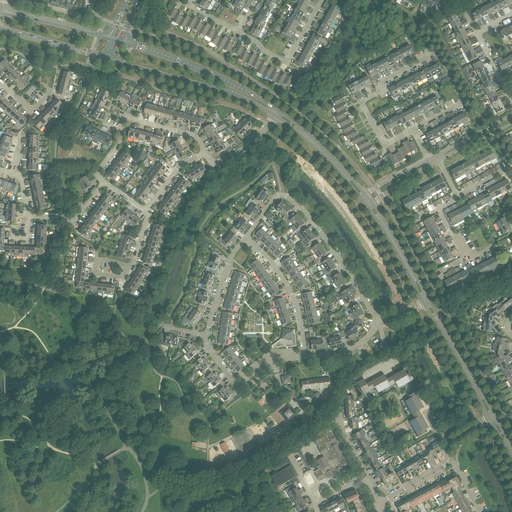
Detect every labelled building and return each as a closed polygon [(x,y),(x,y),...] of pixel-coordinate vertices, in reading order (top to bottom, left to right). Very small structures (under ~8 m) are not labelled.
[(210,5),(200,0),(196,0),(201,2),(200,6),(207,10),(210,5)] [(275,4),(268,0),(267,0),(266,2),(261,0),(260,0),(260,1),(273,8),(275,4)] [(309,4),(308,3),(301,0),(299,0),(297,4),(299,5),(299,4),(311,11),(312,9),(307,7),(309,4)] [(410,4),(412,5),(414,0),(406,0),(404,6),(407,8),(410,4)] [(501,0),(499,0),(496,2),(503,15),(504,14),(502,9),(505,7),(501,0)] [(510,5),(507,0),(501,0),(505,7),(508,6),(510,10),(511,9),(510,6),(510,5)] [(247,9),(248,7),(236,1),(233,6),(237,8),(235,11),(240,14),(242,11),(241,10),(242,7),(247,9)] [(270,13),(273,8),(260,1),(259,3),(264,6),(262,9),(270,13)] [(435,11),(437,7),(428,2),(427,4),(423,2),(421,6),(430,11),(431,8),(435,11)] [(501,15),(503,15),(496,2),(492,4),(491,4),(496,12),(498,11),(501,15)] [(492,14),(496,12),(491,4),(492,4),(491,3),(486,6),(490,14),(491,15),(492,14)] [(310,13),(311,11),(299,4),(299,5),(296,9),(304,13),(306,10),(310,13)] [(173,19),(178,11),(175,9),(176,7),(173,5),(167,15),(173,19)] [(328,8),(338,14),(341,9),(333,5),(332,7),(329,6),(328,8)] [(486,6),(481,8),(485,16),(488,15),(490,14),(486,6)] [(336,18),(338,14),(328,8),(326,10),(329,12),(328,14),(336,18)] [(476,11),(482,22),(484,20),(483,18),(485,16),(481,8),(476,11)] [(255,11),(267,18),(270,13),(262,9),(261,12),(256,9),(255,11)] [(296,9),(294,14),(306,21),(307,19),(302,16),(304,13),(296,9)] [(178,11),(173,19),(172,22),(178,25),(183,17),(179,16),(181,13),(178,11)] [(257,18),(265,22),(267,18),(255,11),(254,13),(259,15),(257,18)] [(480,23),(482,22),(476,11),(471,13),(470,12),(468,13),(473,22),(475,21),(476,21),(478,20),(480,23)] [(443,16),(445,19),(448,18),(450,23),(458,19),(457,16),(456,14),(455,14),(450,17),(448,13),(446,14),(443,16)] [(305,23),(306,21),(294,14),(291,19),(299,23),(300,20),(305,23)] [(324,15),(322,18),(333,23),(336,18),(328,14),(327,17),(324,15)] [(185,29),(190,18),(187,16),(186,19),(183,17),(178,25),(185,29)] [(190,18),(185,29),(186,26),(192,29),(198,19),(195,17),(194,20),(190,18)] [(250,20),(263,28),(266,23),(265,22),(257,18),(255,21),(251,19),(250,20)] [(333,23),(322,18),(321,20),(324,21),(323,24),(330,28),(333,23)] [(198,19),(192,29),(199,33),(203,25),(200,23),(201,21),(198,19)] [(291,19),(288,23),(301,30),(302,28),(297,26),(299,23),(291,19)] [(458,19),(450,23),(453,28),(461,24),(460,22),(458,19)] [(253,28),(261,32),(263,28),(250,20),(249,22),(255,25),(253,28)] [(461,24),(453,28),(455,32),(463,28),(462,26),(463,25),(466,23),(468,22),(467,21),(466,21),(462,23),(461,24)] [(301,30),(288,23),(286,28),(294,32),(295,29),(300,32),(301,30)] [(511,34),(511,32),(509,26),(506,28),(503,23),(502,24),(508,37),(511,34)] [(203,25),(199,33),(205,36),(211,26),(208,24),(206,27),(203,25)] [(318,25),(317,27),(328,33),(330,28),(323,24),(321,26),(318,25)] [(508,37),(502,24),(500,25),(502,30),(499,31),(503,39),(508,37)] [(211,40),(216,32),(213,30),(214,27),(211,26),(205,36),(211,40)] [(243,29),(247,32),(250,33),(258,38),(261,32),(253,28),(252,31),(244,27),(243,29)] [(328,33),(317,27),(316,29),(319,31),(317,33),(325,38),(328,33)] [(281,36),(288,40),(294,43),(297,38),(292,35),(294,32),(286,28),(283,32),(281,36)] [(465,31),(463,28),(455,32),(454,33),(457,38),(465,34),(467,32),(471,31),(470,29),(466,31),(466,30),(465,31)] [(216,46),(221,38),(217,36),(219,34),(216,32),(211,40),(210,42),(216,46)] [(307,34),(306,36),(319,43),(322,45),(325,40),(314,34),(312,37),(307,34)] [(465,34),(457,38),(459,43),(467,38),(466,35),(465,34)] [(310,40),(308,43),(316,48),(319,43),(306,36),(305,38),(310,40)] [(221,38),(216,46),(223,49),(228,39),(225,37),(224,40),(221,38)] [(467,38),(459,43),(462,47),(473,42),(471,39),(468,41),(467,38)] [(228,39),(223,49),(229,53),(233,45),(230,43),(231,40),(228,39)] [(240,56),(244,49),(241,47),(242,44),(239,42),(233,53),(240,56)] [(302,44),(301,46),(314,52),(316,48),(308,43),(307,46),(302,44)] [(462,47),(464,52),(472,48),(471,46),(470,43),(462,47)] [(404,48),(408,56),(411,54),(412,57),(418,54),(417,53),(413,46),(411,47),(409,45),(404,48)] [(305,50),(303,53),(311,57),(314,52),(301,46),(300,47),(305,50)] [(406,57),(408,56),(404,48),(399,50),(404,58),(404,59),(405,61),(407,60),(406,57)] [(467,57),(478,51),(476,49),(474,50),(472,48),(464,52),(467,57)] [(244,49),(240,56),(238,59),(245,62),(249,55),(246,53),(247,50),(244,49)] [(398,51),(395,53),(399,61),(401,59),(404,58),(399,50),(398,51)] [(479,54),(478,51),(467,57),(470,62),(477,58),(476,55),(479,54)] [(308,62),(311,57),(303,53),(302,56),(297,53),(296,55),(308,62)] [(396,62),(399,61),(395,53),(390,55),(394,63),(395,64),(396,63),(396,62)] [(251,66),(257,56),(254,54),(252,56),(249,55),(245,62),(251,66)] [(308,62),(296,55),(295,57),(300,59),(298,62),(295,61),(293,64),(300,67),(301,64),(306,67),(308,62)] [(385,58),(386,59),(390,67),(393,65),(395,64),(394,63),(390,55),(385,58)] [(257,69),(262,62),(258,60),(260,57),(257,56),(251,66),(257,69)] [(511,66),(507,58),(502,60),(508,71),(510,70),(509,67),(511,66)] [(387,68),(390,67),(386,59),(381,61),(385,69),(387,68)] [(510,74),(508,71),(502,60),(497,63),(496,60),(494,61),(496,65),(498,64),(501,71),(504,69),(506,72),(507,76),(510,74)] [(385,69),(381,61),(376,64),(380,72),(383,70),(386,75),(388,74),(386,71),(385,69)] [(435,65),(433,67),(437,74),(442,72),(441,71),(444,70),(442,66),(439,67),(438,64),(437,64),(436,61),(434,63),(435,65)] [(475,70),(488,63),(487,62),(482,64),(480,61),(473,65),(475,70)] [(262,62),(257,69),(256,72),(262,76),(267,68),(263,66),(265,63),(262,62)] [(428,69),(432,77),(437,74),(433,67),(430,68),(427,62),(425,63),(426,66),(427,68),(428,68),(428,69)] [(8,63),(0,71),(2,73),(3,72),(6,74),(12,67),(8,63)] [(478,75),(486,71),(484,68),(489,65),(488,63),(475,70),(478,75)] [(376,64),(371,66),(378,79),(380,78),(377,73),(380,72),(376,64)] [(376,74),(371,66),(367,69),(366,69),(371,77),(374,75),(376,74)] [(12,67),(6,74),(8,77),(7,78),(9,79),(16,71),(12,67)] [(267,68),(262,76),(269,79),(274,68),(271,67),(270,69),(267,68)] [(422,81),(426,78),(427,78),(422,70),(419,72),(417,67),(415,68),(418,73),(422,81)] [(275,82),(279,75),(276,73),(277,70),(274,68),(269,79),(275,82)] [(426,69),(422,70),(427,78),(426,78),(427,80),(432,77),(428,69),(428,68),(427,68),(426,69)] [(16,71),(9,79),(10,81),(11,79),(14,82),(21,75),(16,71)] [(478,75),(480,80),(493,73),(492,71),(487,74),(486,71),(478,75)] [(76,75),(73,74),(63,72),(62,75),(61,75),(60,77),(71,80),(74,81),(76,75)] [(372,84),(367,76),(366,73),(361,75),(362,79),(367,87),(369,85),(372,84)] [(416,74),(413,75),(417,83),(422,81),(418,73),(416,74)] [(480,80),(483,84),(491,80),(489,77),(494,75),(493,73),(480,80)] [(16,86),(17,87),(27,76),(25,74),(22,77),(21,75),(14,82),(17,85),(16,86)] [(279,75),(275,82),(281,86),(283,83),(287,75),(284,74),(282,76),(279,75)] [(283,83),(289,87),(295,76),(292,74),(290,77),(287,75),(283,83)] [(297,87),(303,77),(299,75),(298,78),(295,76),(289,87),(290,84),(297,87)] [(412,86),(417,83),(413,75),(410,77),(408,78),(412,86)] [(27,76),(17,87),(19,88),(20,87),(23,90),(29,83),(27,81),(30,78),(27,76)] [(71,80),(60,77),(60,79),(61,79),(60,83),(70,85),(71,80)] [(396,84),(394,85),(398,93),(403,91),(399,83),(398,81),(396,78),(394,79),(396,82),(396,83),(396,84)] [(407,79),(403,80),(407,88),(409,87),(412,86),(408,78),(407,79)] [(362,79),(358,81),(362,89),(364,88),(367,87),(362,79)] [(403,91),(407,88),(403,80),(400,82),(399,83),(403,91)] [(484,90),(498,83),(497,81),(492,83),(491,80),(483,84),(482,85),(484,90)] [(359,90),(362,89),(358,81),(353,84),(357,92),(359,90)] [(399,96),(398,93),(394,85),(392,86),(391,87),(391,85),(390,85),(388,82),(387,83),(389,88),(393,96),(394,98),(399,96)] [(498,83),(484,90),(487,94),(494,90),(493,87),(499,84),(498,83)] [(357,92),(353,84),(352,84),(348,86),(348,87),(352,93),(352,94),(355,93),(357,92)] [(57,94),(64,96),(63,98),(66,99),(68,91),(58,88),(57,90),(58,90),(57,94)] [(99,94),(107,98),(110,93),(101,88),(99,94)] [(117,94),(119,95),(117,99),(120,101),(120,102),(121,103),(126,93),(119,90),(117,94)] [(496,93),(494,90),(487,94),(489,99),(497,95),(496,93)] [(131,96),(126,93),(121,103),(123,104),(124,103),(127,105),(131,96)] [(346,97),(344,93),(333,99),(336,105),(345,101),(343,98),(346,97)] [(107,98),(99,94),(96,99),(105,103),(107,98)] [(489,99),(492,104),(500,100),(498,98),(497,95),(489,99)] [(136,99),(131,96),(127,105),(130,106),(130,108),(131,109),(136,99)] [(431,99),(438,112),(440,111),(437,106),(441,104),(436,96),(431,99)] [(56,99),(52,103),(59,110),(63,105),(56,99)] [(96,99),(94,104),(102,108),(105,103),(96,99)] [(142,101),(136,99),(131,109),(133,109),(134,108),(137,110),(142,101)] [(436,113),(438,112),(431,99),(427,101),(431,109),(434,108),(436,113)] [(6,100),(0,106),(0,107),(4,111),(10,104),(6,100)] [(500,100),(492,104),(494,109),(502,105),(501,102),(500,100)] [(334,107),(337,113),(345,109),(343,106),(346,104),(345,101),(336,105),(334,107)] [(427,101),(422,104),(426,112),(427,113),(429,117),(430,116),(428,111),(431,109),(427,101)] [(59,110),(52,103),(48,107),(55,114),(59,110)] [(91,109),(100,113),(102,108),(94,104),(91,103),(89,108),(91,109)] [(148,115),(149,115),(152,105),(147,103),(146,106),(144,105),(143,109),(145,110),(144,112),(148,113),(148,115)] [(10,104),(4,111),(8,115),(14,108),(10,104)] [(422,104),(417,106),(421,114),(424,113),(426,112),(422,104)] [(152,114),(155,115),(158,106),(152,105),(149,115),(151,116),(152,114)] [(497,114),(498,115),(503,113),(502,111),(505,110),(503,107),(502,105),(494,109),(497,114)] [(170,121),(172,121),(174,111),(175,108),(174,107),(171,106),(169,107),(169,109),(166,118),(170,119),(170,121)] [(421,114),(417,106),(412,109),(419,122),(421,121),(418,116),(421,114)] [(48,107),(45,111),(51,118),(55,114),(48,107)] [(12,119),(18,112),(14,108),(8,115),(12,119)] [(163,117),(166,118),(169,109),(163,108),(160,118),(162,119),(163,117)] [(95,121),(100,113),(91,109),(88,114),(91,116),(90,118),(95,121)] [(334,115),(338,121),(346,117),(344,114),(347,112),(345,109),(337,113),(334,115)] [(417,123),(419,122),(412,109),(408,111),(412,119),(415,118),(417,123)] [(465,110),(462,111),(461,112),(462,114),(459,116),(463,124),(464,126),(469,124),(467,120),(470,118),(465,110)] [(51,118),(45,111),(41,116),(48,122),(51,118)] [(180,112),(174,111),(172,121),(173,122),(174,120),(177,121),(180,112)] [(185,113),(183,124),(184,125),(185,123),(188,124),(192,112),(189,111),(188,114),(185,113)] [(409,121),(412,119),(408,111),(403,114),(407,122),(409,121)] [(22,116),(18,112),(12,119),(16,123),(22,116)] [(453,112),(451,113),(458,126),(463,124),(459,116),(456,117),(453,112)] [(408,128),(409,127),(408,123),(407,122),(403,114),(402,113),(397,115),(401,123),(402,125),(405,123),(408,128)] [(459,127),(458,126),(451,113),(450,114),(452,119),(449,121),(449,122),(450,122),(454,130),(459,127)] [(399,124),(401,123),(397,115),(393,118),(397,126),(399,124)] [(22,116),(16,123),(20,127),(27,120),(22,116)] [(41,116),(37,120),(44,126),(48,122),(41,116)] [(196,116),(194,127),(195,128),(196,126),(200,127),(201,122),(205,123),(206,119),(196,116)] [(245,118),(241,122),(249,130),(250,129),(249,128),(252,125),(248,121),(250,119),(247,117),(246,118),(245,118)] [(341,127),(352,122),(350,119),(347,120),(346,117),(338,121),(341,127)] [(390,130),(392,128),(388,120),(387,118),(382,121),(383,123),(389,134),(391,132),(390,130)] [(392,118),(388,120),(392,128),(394,127),(397,126),(393,118),(392,118)] [(44,126),(37,120),(33,124),(40,131),(44,126)] [(443,126),(440,127),(444,135),(449,132),(445,124),(444,123),(443,121),(441,123),(443,126)] [(241,122),(237,126),(243,133),(246,130),(247,131),(249,130),(241,122)] [(352,122),(341,127),(345,134),(352,130),(351,126),(354,125),(352,122)] [(435,140),(439,137),(434,127),(431,122),(429,123),(433,131),(431,132),(435,140)] [(449,132),(454,130),(450,122),(449,122),(447,123),(445,124),(449,132)] [(205,134),(215,129),(212,124),(203,129),(205,132),(204,133),(205,134)] [(439,137),(444,135),(440,127),(438,128),(436,125),(434,127),(439,137)] [(88,137),(93,128),(87,126),(83,134),(88,137)] [(243,133),(237,126),(232,130),(240,138),(242,137),(241,136),(243,133)] [(93,128),(88,137),(93,139),(98,131),(93,128)] [(128,138),(133,139),(136,130),(130,128),(128,138)] [(218,134),(215,129),(205,134),(206,136),(208,135),(209,139),(218,134)] [(152,134),(150,144),(155,145),(158,136),(159,134),(159,130),(157,130),(155,135),(152,134)] [(352,130),(345,134),(348,140),(351,139),(359,135),(357,131),(354,133),(352,130)] [(29,141),(38,141),(38,135),(35,135),(35,131),(29,131),(29,141)] [(98,131),(93,139),(99,142),(103,133),(98,131)] [(139,141),(139,143),(144,145),(144,142),(147,133),(141,131),(139,141)] [(430,142),(435,140),(431,132),(428,133),(426,134),(430,142)] [(103,133),(99,142),(104,144),(108,136),(103,133)] [(147,133),(144,142),(145,142),(145,144),(145,145),(148,146),(149,146),(150,144),(152,134),(147,133)] [(210,143),(211,144),(220,139),(218,134),(209,139),(211,142),(210,143)] [(3,135),(1,141),(11,145),(12,143),(11,142),(12,138),(3,135)] [(359,135),(351,139),(354,145),(357,144),(365,140),(363,136),(360,138),(359,135)] [(108,136),(104,144),(109,147),(113,139),(108,136)] [(158,136),(155,145),(161,147),(164,137),(158,136)] [(213,145),(215,148),(223,144),(220,139),(211,144),(212,146),(213,145)] [(169,145),(172,150),(181,145),(178,140),(169,145)] [(365,140),(357,144),(360,150),(371,144),(369,141),(366,143),(365,140)] [(409,140),(405,142),(411,152),(418,149),(413,141),(410,143),(409,140)] [(1,141),(0,144),(0,146),(8,150),(9,146),(11,147),(11,145),(1,141)] [(405,156),(411,152),(405,142),(402,143),(404,146),(401,148),(405,156)] [(231,146),(226,149),(223,144),(215,148),(217,152),(216,152),(217,154),(223,151),(225,154),(233,150),(231,146)] [(371,144),(360,150),(363,156),(371,152),(370,149),(372,148),(371,144)] [(184,150),(181,145),(172,150),(176,155),(184,150)] [(8,150),(0,146),(0,152),(8,155),(8,154),(7,153),(8,150)] [(406,158),(405,156),(401,148),(397,149),(399,152),(395,154),(400,162),(406,158)] [(187,155),(184,150),(176,155),(179,160),(187,155)] [(486,152),(490,161),(496,158),(491,150),(486,152)] [(119,155),(128,162),(132,157),(124,151),(121,155),(120,154),(119,155)] [(371,152),(363,156),(367,163),(370,162),(377,157),(376,154),(373,155),(371,152)] [(486,152),(481,155),(485,164),(490,161),(486,152)] [(393,165),(400,162),(395,154),(392,155),(391,153),(388,154),(393,165)] [(125,167),(128,162),(119,155),(118,157),(119,158),(117,161),(125,167)] [(476,158),(480,167),(485,164),(481,155),(476,158)] [(373,168),(384,162),(382,159),(379,160),(377,157),(370,162),(373,168)] [(476,158),(471,160),(475,169),(480,167),(476,158)] [(475,169),(471,160),(466,163),(470,172),(475,169)] [(121,171),(125,167),(117,161),(115,164),(113,163),(112,165),(121,171)] [(155,167),(164,174),(165,172),(164,171),(166,168),(158,162),(155,167)] [(466,163),(461,166),(465,175),(470,172),(466,163)] [(202,164),(197,167),(202,175),(207,172),(206,171),(208,170),(207,167),(205,169),(202,164)] [(110,170),(118,176),(121,171),(112,165),(111,166),(112,167),(110,170)] [(461,166),(456,168),(460,177),(465,175),(461,166)] [(155,167),(151,172),(159,177),(161,174),(162,175),(164,174),(155,167)] [(197,167),(192,170),(197,178),(202,175),(197,167)] [(460,177),(456,168),(450,171),(455,180),(460,177)] [(118,176),(110,170),(108,173),(107,172),(106,174),(114,181),(118,176)] [(197,178),(192,170),(187,173),(185,175),(187,177),(189,176),(192,181),(197,178)] [(148,176),(157,183),(158,181),(157,181),(159,177),(151,172),(148,176)] [(78,181),(81,186),(89,181),(87,176),(82,179),(80,177),(78,178),(79,180),(78,181)] [(148,176),(145,181),(152,187),(155,184),(156,185),(157,183),(148,176)] [(178,182),(186,188),(189,184),(182,178),(178,182)] [(442,178),(437,181),(442,189),(446,187),(442,178)] [(2,191),(8,193),(11,184),(7,182),(8,181),(6,180),(2,191)] [(502,182),(506,191),(511,188),(507,180),(502,182)] [(89,181),(81,186),(84,191),(86,193),(88,191),(87,189),(92,187),(89,181)] [(152,187),(145,181),(141,186),(150,192),(151,191),(150,190),(152,187)] [(437,181),(432,183),(436,192),(442,189),(437,181)] [(175,187),(183,193),(186,188),(178,182),(175,187)] [(502,182),(497,185),(501,194),(506,191),(502,182)] [(14,185),(11,184),(8,193),(13,195),(17,184),(15,183),(14,185)] [(436,192),(432,183),(427,186),(431,195),(436,192)] [(491,188),(496,197),(501,194),(497,185),(491,188)] [(141,186),(138,190),(146,196),(148,193),(149,194),(150,192),(141,186)] [(264,186),(259,194),(267,199),(270,195),(266,192),(268,189),(264,186)] [(421,189),(422,191),(426,197),(431,195),(427,186),(421,189)] [(172,192),(179,197),(183,193),(175,187),(172,192)] [(486,190),(487,192),(491,199),(496,197),(491,188),(486,190)] [(144,199),(146,196),(138,190),(134,195),(139,198),(143,202),(145,200),(144,199)] [(417,193),(422,202),(427,199),(426,197),(422,191),(417,193)] [(168,196),(176,202),(179,197),(172,192),(168,196)] [(492,201),(491,199),(487,192),(482,195),(487,204),(492,201)] [(417,193),(412,196),(417,205),(422,202),(417,193)] [(267,199),(259,194),(256,198),(255,198),(253,201),(258,204),(260,202),(264,204),(267,199)] [(101,199),(110,205),(113,201),(110,198),(106,195),(104,198),(102,197),(101,199)] [(482,195),(477,198),(482,206),(487,204),(482,195)] [(172,207),(176,202),(168,196),(165,201),(172,207)] [(412,196),(407,199),(412,207),(417,205),(412,196)] [(477,209),(482,206),(477,198),(472,200),(477,209)] [(107,210),(110,205),(101,199),(100,201),(101,201),(99,204),(107,210)] [(412,207),(407,199),(402,201),(407,210),(412,207)] [(467,203),(468,205),(473,213),(477,211),(477,209),(472,200),(467,203)] [(172,207),(165,201),(161,206),(169,211),(172,207)] [(257,207),(258,204),(253,201),(251,204),(252,205),(249,209),(257,214),(260,209),(257,207)] [(273,208),(281,213),(286,206),(281,202),(278,206),(275,204),(273,208)] [(103,215),(107,210),(99,204),(97,207),(96,207),(94,208),(103,215)] [(473,213),(468,205),(463,207),(468,216),(473,213)] [(169,211),(161,206),(158,210),(166,216),(169,211)] [(291,209),(286,206),(281,213),(285,216),(283,219),(285,221),(289,217),(287,214),(291,209)] [(463,207),(458,210),(463,219),(468,216),(463,207)] [(100,219),(103,215),(94,208),(93,210),(94,211),(92,214),(100,219)] [(126,220),(131,213),(127,209),(121,217),(126,220)] [(254,219),(257,214),(249,209),(246,213),(245,212),(243,215),(248,219),(250,217),(254,219)] [(458,210),(453,212),(459,223),(464,220),(463,219),(458,210)] [(459,223),(453,212),(445,217),(451,227),(459,223)] [(136,216),(131,213),(126,220),(130,224),(136,216)] [(100,219),(92,214),(90,217),(89,216),(87,217),(97,224),(100,219)] [(246,222),(248,219),(243,215),(241,219),(242,220),(239,223),(246,229),(250,225),(246,222)] [(290,221),(294,225),(301,219),(297,215),(292,219),(289,217),(285,221),(288,224),(290,221)] [(508,223),(507,222),(505,219),(506,218),(508,217),(507,215),(503,217),(504,218),(500,220),(501,221),(498,222),(496,223),(499,229),(504,227),(504,225),(508,223)] [(136,216),(130,224),(135,227),(141,220),(136,216)] [(93,229),(97,224),(87,217),(86,219),(88,220),(85,223),(93,229)] [(424,221),(426,226),(435,222),(432,217),(424,221)] [(304,224),(301,219),(294,225),(297,229),(294,231),(296,234),(301,231),(299,228),(304,224)] [(504,227),(499,229),(502,235),(507,232),(507,231),(511,229),(508,224),(509,224),(511,223),(510,221),(507,222),(508,223),(504,225),(504,227)] [(438,227),(435,222),(426,226),(429,231),(438,227)] [(90,233),(93,229),(85,223),(83,226),(82,225),(81,227),(90,233)] [(242,234),(246,229),(239,223),(236,227),(235,226),(232,229),(237,233),(239,231),(242,234)] [(155,224),(153,230),(162,232),(164,227),(155,224)] [(86,238),(90,233),(81,227),(80,228),(81,229),(79,232),(86,238)] [(431,237),(440,232),(438,227),(429,231),(431,237)] [(262,228),(261,228),(255,236),(258,239),(258,238),(260,240),(259,240),(259,241),(266,233),(265,232),(262,228)] [(227,237),(234,243),(238,238),(235,236),(237,233),(232,229),(229,232),(230,233),(227,237)] [(302,235),(305,239),(312,233),(308,229),(303,233),(301,231),(296,234),(299,238),(302,235)] [(161,238),(162,232),(153,230),(151,235),(161,238)] [(261,242),(264,245),(271,237),(267,234),(269,232),(267,230),(267,231),(265,232),(266,233),(259,241),(260,240),(261,241),(261,242)] [(443,237),(440,232),(431,237),(434,242),(443,237)] [(316,238),(312,233),(305,239),(308,243),(305,245),(307,248),(312,245),(310,242),(316,238)] [(121,240),(130,243),(132,237),(123,234),(121,240)] [(151,235),(150,241),(159,244),(161,238),(151,235)] [(231,248),(234,243),(227,237),(224,241),(223,240),(220,243),(225,247),(227,245),(231,248)] [(271,237),(264,245),(267,248),(267,247),(269,248),(268,249),(275,242),(274,241),(271,237)] [(446,242),(443,237),(434,242),(437,247),(446,242)] [(270,250),(273,253),(280,246),(276,242),(278,241),(276,239),(274,241),(275,242),(268,249),(269,249),(270,250)] [(130,243),(121,240),(119,245),(129,248),(130,243)] [(157,249),(159,244),(150,241),(148,246),(157,249)] [(448,247),(446,242),(437,247),(439,252),(448,247)] [(312,249),(315,254),(323,248),(319,244),(314,247),(312,245),(307,248),(309,251),(312,249)] [(129,248),(119,245),(118,251),(127,254),(129,248)] [(155,255),(157,249),(148,246),(146,252),(155,255)] [(285,250),(280,246),(273,253),(276,256),(277,256),(278,257),(277,258),(278,258),(285,250)] [(451,252),(448,247),(439,252),(442,257),(451,252)] [(326,253),(323,248),(315,254),(318,258),(315,260),(317,263),(322,260),(320,257),(326,253)] [(125,259),(127,254),(118,251),(116,257),(125,259)] [(213,256),(211,262),(220,265),(222,261),(219,260),(220,259),(221,259),(222,256),(216,254),(217,252),(213,251),(211,256),(213,256)] [(154,260),(155,255),(146,252),(145,257),(154,260)] [(451,252),(442,257),(445,262),(454,258),(451,252)] [(152,266),(154,260),(145,257),(143,263),(152,266)] [(282,265),(285,268),(293,262),(290,257),(281,263),(282,263),(283,264),(282,265)] [(496,257),(491,259),(496,268),(497,267),(498,269),(505,266),(501,260),(498,261),(496,257)] [(322,264),(325,268),(333,263),(330,258),(324,262),(322,260),(317,263),(319,266),(322,264)] [(480,258),(478,259),(480,263),(481,265),(485,274),(490,271),(486,262),(483,264),(482,262),(480,258)] [(496,268),(491,259),(486,262),(490,271),(496,268)] [(253,271),(262,265),(261,265),(260,264),(258,260),(249,266),(252,270),(250,271),(252,273),(254,272),(253,271)] [(219,270),(220,265),(211,262),(209,268),(210,268),(209,271),(216,274),(217,271),(216,270),(216,269),(219,270)] [(296,267),(293,262),(285,268),(287,272),(288,271),(289,273),(288,274),(297,268),(296,267)] [(336,268),(333,263),(325,268),(328,272),(325,275),(327,278),(332,274),(331,272),(336,268)] [(257,276),(265,270),(262,267),(261,266),(262,265),(253,271),(254,272),(257,276)] [(297,268),(288,274),(289,273),(290,275),(289,275),(292,279),(300,273),(298,269),(299,267),(298,265),(296,267),(297,268)] [(485,274),(481,265),(476,267),(480,276),(485,274)] [(138,271),(146,276),(149,271),(141,266),(138,271)] [(476,267),(470,270),(475,279),(480,276),(476,267)] [(202,278),(205,280),(214,283),(216,278),(213,278),(214,276),(215,277),(216,274),(209,271),(206,270),(205,274),(204,273),(202,278)] [(260,281),(269,275),(268,276),(267,274),(265,270),(257,276),(260,280),(258,282),(259,284),(261,282),(260,281)] [(466,273),(469,280),(470,282),(475,279),(470,270),(466,273)] [(143,281),(146,276),(138,271),(134,276),(143,281)] [(465,271),(460,274),(464,282),(469,280),(466,273),(465,271)] [(243,280),(243,279),(245,275),(235,272),(234,276),(234,278),(233,278),(243,281),(243,280)] [(300,273),(292,279),(294,282),(295,282),(296,283),(295,284),(304,278),(303,277),(300,273)] [(335,283),(343,278),(340,273),(334,277),(332,274),(327,278),(329,281),(332,279),(335,283)] [(464,282),(460,274),(455,276),(459,285),(464,282)] [(264,287),(272,281),(270,277),(269,278),(268,276),(269,275),(260,281),(261,282),(264,287)] [(131,281),(139,286),(143,281),(134,276),(131,281)] [(305,276),(303,277),(304,278),(295,284),(296,284),(297,285),(297,286),(299,289),(307,284),(304,279),(306,278),(305,276)] [(455,276),(450,279),(454,288),(459,285),(455,276)] [(233,280),(231,284),(241,287),(243,282),(245,283),(246,280),(243,280),(243,281),(233,278),(234,278),(233,280)] [(336,293),(341,290),(340,287),(346,283),(343,278),(335,283),(337,288),(334,290),(336,293)] [(454,288),(450,279),(444,282),(449,290),(454,288)] [(203,289),(210,291),(211,288),(210,288),(210,286),(213,287),(214,283),(205,280),(203,285),(204,286),(203,289)] [(136,291),(139,286),(131,281),(128,286),(136,291)] [(268,292),(276,286),(276,285),(275,286),(274,285),(275,284),(272,281),(264,287),(267,291),(265,292),(266,294),(268,293),(268,292)] [(239,292),(241,287),(231,284),(230,288),(231,288),(230,290),(229,290),(239,293),(239,292)] [(133,296),(136,291),(128,286),(125,291),(133,296)] [(268,293),(271,297),(279,291),(277,288),(276,288),(275,286),(276,286),(268,292),(268,293)] [(201,292),(200,298),(209,300),(210,296),(208,295),(208,294),(210,294),(210,291),(203,289),(203,292),(201,292)] [(344,299),(352,294),(351,293),(353,293),(351,289),(350,290),(349,289),(343,292),(341,290),(336,293),(338,296),(341,294),(344,298),(344,299)] [(229,292),(228,296),(237,299),(239,294),(241,295),(242,292),(239,292),(239,293),(229,290),(230,290),(230,292),(229,292)] [(303,301),(313,298),(312,297),(311,292),(302,295),(303,299),(304,301),(303,301)] [(345,308),(351,305),(349,302),(355,299),(352,294),(344,299),(344,298),(342,300),(344,304),(343,305),(345,308)] [(236,304),(237,299),(228,296),(226,300),(227,300),(226,302),(225,302),(235,305),(236,304)] [(304,303),(305,307),(314,304),(313,300),(315,299),(315,297),(312,297),(313,298),(303,301),(304,301),(304,303)] [(511,307),(511,305),(505,297),(503,299),(503,300),(500,302),(506,309),(509,307),(510,309),(511,307)] [(209,300),(200,298),(198,304),(199,304),(198,307),(205,310),(206,306),(205,306),(205,304),(208,305),(209,300)] [(274,309),(276,309),(276,307),(286,304),(285,304),(284,304),(284,303),(284,302),(283,298),(274,301),(275,306),(273,307),(274,309)] [(237,307),(238,305),(236,304),(235,305),(225,302),(226,302),(226,304),(225,304),(224,308),(233,311),(235,306),(237,307)] [(496,303),(494,305),(501,315),(504,313),(503,311),(506,309),(500,302),(497,304),(496,303)] [(278,313),(287,310),(286,306),(285,306),(285,305),(286,304),(276,307),(276,309),(278,313)] [(316,309),(314,304),(305,307),(306,311),(307,313),(306,313),(316,311),(316,309)] [(353,314),(361,310),(358,304),(352,308),(351,305),(345,308),(347,311),(351,310),(353,314)] [(498,317),(501,315),(494,305),(488,309),(492,313),(490,315),(489,315),(494,318),(497,316),(498,317)] [(192,307),(188,312),(200,320),(202,317),(200,315),(201,314),(202,315),(205,310),(198,307),(196,310),(192,307)] [(307,315),(308,319),(318,317),(316,312),(319,311),(318,309),(316,309),(316,311),(306,313),(307,313),(307,315)] [(289,314),(287,310),(278,313),(279,318),(277,319),(278,321),(280,321),(280,319),(290,316),(289,316),(288,314),(289,314)] [(356,320),(355,323),(362,324),(363,321),(362,321),(360,317),(364,315),(361,310),(353,314),(356,320)] [(186,324),(187,323),(193,327),(195,324),(194,324),(195,322),(197,324),(200,320),(188,312),(184,318),(183,317),(182,323),(186,324)] [(483,317),(482,324),(495,326),(495,322),(493,321),(494,318),(489,315),(489,316),(489,318),(483,317)] [(280,319),(280,321),(282,326),(291,322),(290,318),(289,318),(289,316),(290,316),(280,319)] [(319,323),(318,317),(308,319),(309,323),(310,323),(310,325),(309,325),(319,323)] [(355,326),(350,330),(356,337),(361,333),(358,330),(361,327),(362,327),(362,324),(355,323),(355,326)] [(495,326),(482,324),(482,327),(483,327),(482,331),(491,332),(492,329),(494,329),(495,326)] [(293,330),(283,329),(281,339),(272,346),(272,348),(292,346),(292,347),(296,346),(295,330),(294,330),(293,330)] [(352,341),(356,337),(350,330),(347,334),(344,331),(342,332),(344,338),(348,336),(352,341)] [(334,338),(337,347),(342,346),(341,339),(344,338),(342,332),(338,333),(339,337),(334,338)] [(164,334),(163,340),(162,345),(171,347),(171,345),(173,335),(169,334),(168,337),(167,336),(167,335),(164,334)] [(180,349),(183,345),(184,339),(179,338),(179,339),(177,339),(178,336),(173,335),(171,345),(177,346),(179,349),(180,349)] [(331,348),(337,347),(334,338),(330,339),(329,335),(325,336),(326,342),(329,342),(331,348)] [(322,340),(317,340),(318,350),(324,349),(323,343),(326,342),(325,336),(321,336),(322,340)] [(494,341),(494,344),(508,346),(509,343),(504,342),(505,339),(496,337),(495,341),(494,341)] [(188,340),(184,339),(183,345),(184,345),(186,347),(184,348),(188,353),(195,347),(193,344),(190,345),(190,344),(190,343),(188,340)] [(312,350),(318,350),(317,340),(308,341),(308,346),(312,346),(312,350)] [(498,351),(498,354),(503,353),(503,349),(507,350),(508,346),(494,344),(493,351),(498,351)] [(193,357),(195,360),(200,355),(198,353),(197,354),(196,352),(198,351),(195,347),(188,353),(191,358),(193,357)] [(234,352),(233,351),(230,347),(222,353),(225,356),(226,358),(225,358),(234,352)] [(234,352),(225,358),(226,358),(228,359),(227,360),(230,363),(238,357),(234,353),(236,351),(235,349),(233,351),(234,352)] [(503,354),(503,353),(498,354),(499,356),(494,359),(497,365),(510,357),(508,354),(504,356),(503,354)] [(199,368),(207,362),(204,358),(202,360),(201,359),(202,358),(200,355),(195,360),(195,359),(197,362),(195,363),(193,365),(195,368),(198,366),(199,368)] [(238,357),(230,363),(232,367),(233,366),(234,368),(233,368),(242,362),(241,361),(238,357)] [(510,357),(497,365),(499,368),(500,367),(502,371),(510,366),(508,363),(511,361),(510,357)] [(242,362),(233,368),(234,368),(235,369),(235,370),(238,373),(246,367),(242,363),(244,361),(243,359),(241,361),(242,362)] [(207,362),(199,368),(200,370),(200,371),(203,375),(205,373),(206,374),(211,370),(209,367),(208,368),(207,367),(210,365),(207,362)] [(510,366),(502,371),(505,376),(511,371),(511,368),(510,366)] [(396,384),(399,388),(413,380),(410,373),(407,374),(404,369),(392,376),(387,379),(384,374),(367,384),(364,379),(358,382),(364,394),(373,389),(374,391),(376,389),(378,393),(393,385),(394,386),(396,384)] [(211,370),(206,374),(208,377),(206,377),(210,382),(218,376),(215,373),(213,374),(212,373),(213,372),(211,370)] [(289,375),(281,377),(283,385),(284,387),(288,386),(287,384),(291,383),(289,375)] [(218,376),(210,382),(214,387),(216,386),(218,388),(223,384),(221,382),(220,383),(219,381),(221,380),(218,376)] [(310,380),(310,381),(302,382),(303,389),(311,388),(311,390),(331,387),(329,377),(310,380)] [(223,384),(218,388),(215,390),(217,393),(215,394),(219,399),(222,397),(229,391),(227,387),(224,389),(224,388),(225,387),(223,384)] [(226,405),(229,403),(234,399),(232,396),(231,397),(230,396),(232,394),(229,391),(222,397),(225,402),(224,402),(226,405)] [(416,392),(409,396),(410,399),(405,402),(415,419),(410,422),(418,437),(425,433),(423,430),(429,427),(419,410),(424,407),(416,392)] [(289,405),(279,413),(288,423),(298,415),(289,405)] [(313,438),(317,444),(320,443),(321,445),(318,447),(319,448),(318,449),(322,455),(328,451),(331,457),(326,460),(324,456),(317,460),(320,465),(317,467),(318,470),(315,472),(316,474),(315,475),(319,481),(325,477),(326,480),(329,478),(329,479),(335,475),(333,472),(335,471),(338,476),(344,472),(343,472),(346,470),(345,468),(351,465),(347,459),(346,459),(341,449),(342,448),(343,448),(343,447),(343,446),(342,445),(341,445),(340,446),(337,441),(338,440),(335,435),(334,435),(329,427),(327,428),(327,427),(321,431),(313,436),(314,438),(313,438)] [(354,435),(357,440),(367,434),(364,429),(354,435)] [(369,439),(367,434),(357,440),(360,445),(367,441),(369,439)] [(367,442),(367,441),(360,445),(362,448),(362,449),(369,445),(369,444),(370,444),(370,443),(369,441),(368,441),(367,442)] [(225,443),(220,445),(224,453),(229,451),(225,443)] [(362,449),(365,454),(374,449),(372,444),(369,445),(362,449)] [(437,444),(432,447),(437,454),(442,452),(439,448),(437,444)] [(432,457),(437,454),(432,447),(431,448),(428,450),(433,459),(434,459),(432,457)] [(377,453),(374,449),(365,454),(367,459),(377,453)] [(429,452),(424,455),(429,462),(433,459),(428,450),(429,452)] [(312,470),(301,451),(298,452),(309,472),(312,470)] [(380,458),(377,453),(367,459),(370,463),(380,458)] [(429,462),(424,455),(420,458),(424,465),(429,462)] [(294,468),(288,458),(273,467),(277,473),(271,476),(278,487),(287,482),(289,486),(298,480),(296,477),(297,477),(292,469),(294,468)] [(370,463),(373,468),(380,464),(382,463),(380,458),(370,463)] [(420,458),(415,460),(419,467),(424,465),(420,458)] [(419,467),(415,460),(410,463),(415,470),(419,467)] [(410,463),(406,466),(410,473),(415,470),(410,463)] [(382,469),(380,464),(373,468),(375,473),(382,469)] [(404,464),(400,466),(405,475),(410,473),(406,466),(405,466),(404,464)] [(397,470),(397,471),(396,471),(400,478),(405,475),(400,466),(400,465),(396,467),(396,468),(397,470)] [(381,477),(382,479),(387,487),(392,484),(397,481),(393,473),(389,475),(387,473),(383,468),(382,469),(375,473),(378,478),(381,477)] [(457,477),(446,483),(445,480),(440,483),(444,491),(449,488),(450,489),(452,488),(454,492),(460,489),(462,488),(457,477)] [(440,483),(434,486),(439,494),(444,491),(440,483)] [(298,490),(295,485),(285,490),(289,498),(302,491),(301,489),(298,490)] [(439,494),(434,486),(429,489),(433,497),(439,494)] [(429,489),(424,491),(428,500),(433,497),(429,489)] [(452,493),(455,499),(463,495),(460,489),(454,492),(452,493)] [(354,503),(356,509),(365,505),(362,500),(360,501),(359,498),(356,490),(344,494),(347,503),(352,501),(353,503),(354,503)] [(291,503),(294,502),(302,497),(301,495),(303,493),(302,491),(289,498),(288,499),(291,503)] [(423,502),(428,500),(424,491),(418,494),(423,502)] [(418,494),(413,497),(417,505),(423,502),(418,494)] [(455,499),(457,504),(466,500),(463,495),(455,499)] [(304,500),(302,497),(294,502),(296,505),(297,505),(297,506),(307,500),(306,498),(304,500)] [(334,498),(339,508),(341,511),(345,509),(345,507),(344,505),(340,498),(337,499),(336,497),(334,498)] [(413,497),(408,500),(412,508),(417,505),(413,497)] [(339,508),(334,498),(332,499),(333,501),(331,503),(335,510),(339,508)] [(309,502),(307,500),(297,506),(294,508),(296,511),(298,511),(307,507),(306,504),(309,502)] [(397,506),(400,511),(408,511),(408,510),(412,508),(408,500),(397,506)] [(468,505),(466,500),(457,504),(460,509),(468,505)] [(324,503),(329,511),(331,511),(335,510),(331,503),(328,505),(326,502),(324,503)] [(329,511),(324,503),(322,504),(324,507),(321,508),(322,511),(329,511)]
